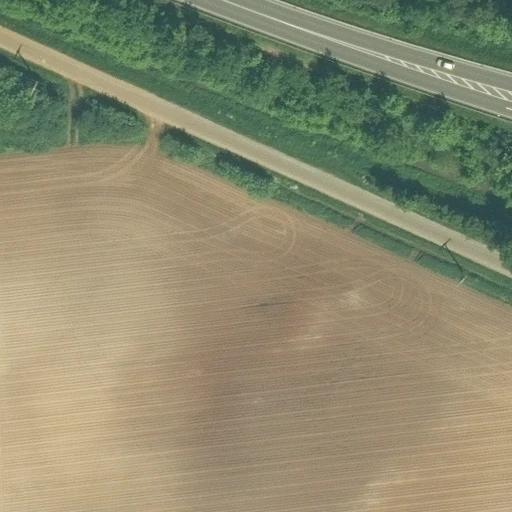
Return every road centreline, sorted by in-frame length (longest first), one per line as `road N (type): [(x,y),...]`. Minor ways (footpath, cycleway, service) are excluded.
road 1 (residential): [(511,266),(0,34)]
road 2 (primary): [(262,0),(511,85)]
